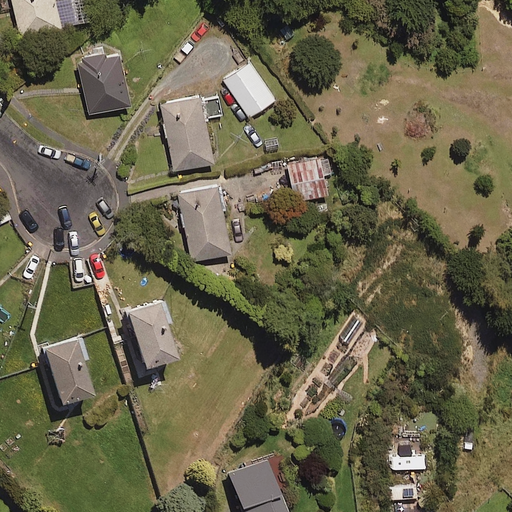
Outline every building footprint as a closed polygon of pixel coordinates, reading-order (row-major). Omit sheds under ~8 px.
[(11,0),(21,33),(83,15),(78,0),(11,0)] [(118,44),(76,55),(91,111),(134,99),(118,44)] [(274,96),(249,59),(223,77),(249,114),(274,96)] [(213,159),(205,116),(225,112),(220,88),(159,100),(172,167),(213,159)] [(333,170),(327,150),(288,163),(299,198),(328,189),(323,173),(333,170)] [(231,249),(217,181),(177,189),(190,257),(231,249)] [(166,319),(160,297),(122,308),(138,363),(171,353),(161,320),(166,319)] [(83,354),(77,333),(39,344),(55,399),(87,390),(77,356),(83,354)] [(424,466),(423,454),(388,455),(389,467),(424,466)] [(283,511),(263,457),(223,472),(238,511),(283,511)] [(418,482),(383,485),(384,498),(419,495),(418,482)]
